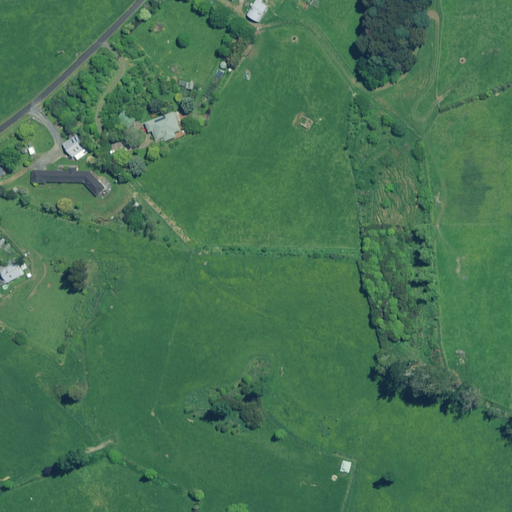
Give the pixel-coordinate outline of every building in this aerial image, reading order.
[(269,7),(258,0),(249,15),(260,22),(269,7)] [(229,52),(226,57),(232,60),(235,55),(229,52)] [(226,72),(221,69),(217,76),(223,79),(226,72)] [(218,89),(212,85),(206,95),(212,98),(218,89)] [(139,120),(127,110),(119,119),(131,129),(139,120)] [(184,130),(177,112),(148,123),(151,133),(154,131),(159,143),(167,140),(168,141),(179,137),(177,133),(184,130)] [(91,151),(76,132),(70,137),(71,139),(65,144),(77,161),(91,151)] [(0,177),(8,174),(5,165),(0,166),(0,177)] [(78,169),(71,168),(71,172),(35,171),(35,183),(49,184),(49,182),(86,182),(99,196),(107,188),(92,172),(78,172),(78,169)] [(14,262),(12,263),(6,266),(5,265),(0,267),(0,281),(3,286),(25,275),(18,262),(17,258),(13,260),(14,262)]
